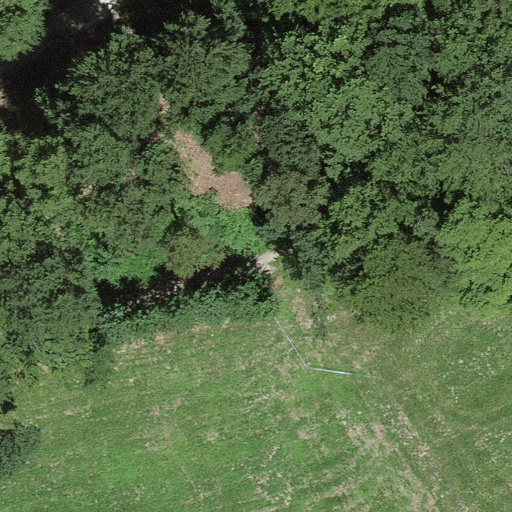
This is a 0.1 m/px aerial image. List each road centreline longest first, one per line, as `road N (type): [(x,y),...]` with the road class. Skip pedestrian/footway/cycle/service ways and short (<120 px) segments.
road 1 (track): [(0,337),(324,245),(511,142)]
road 2 (track): [(0,65),(105,0)]
